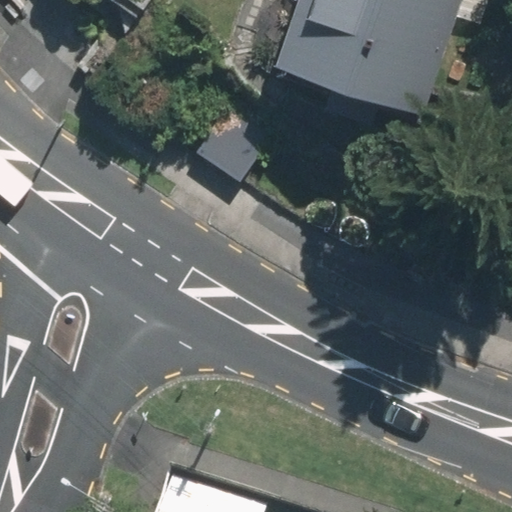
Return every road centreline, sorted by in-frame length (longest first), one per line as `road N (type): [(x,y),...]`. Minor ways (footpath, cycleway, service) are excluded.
road 1 (secondary): [(146,263),(287,346),(511,436)]
road 2 (residential): [(146,263),(71,462),(26,511)]
road 3 (residential): [(0,437),(77,206)]
